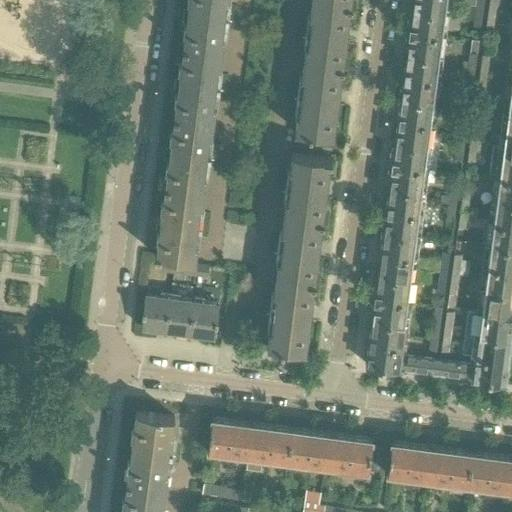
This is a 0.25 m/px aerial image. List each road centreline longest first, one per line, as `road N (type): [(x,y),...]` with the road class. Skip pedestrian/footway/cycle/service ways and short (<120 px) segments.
road 1 (residential): [(332,397),(385,0)]
road 2 (residential): [(102,368),(149,0)]
road 3 (residential): [(102,368),(332,397)]
road 4 (residential): [(332,397),(511,420)]
road 5 (residential): [(84,511),(102,368)]
